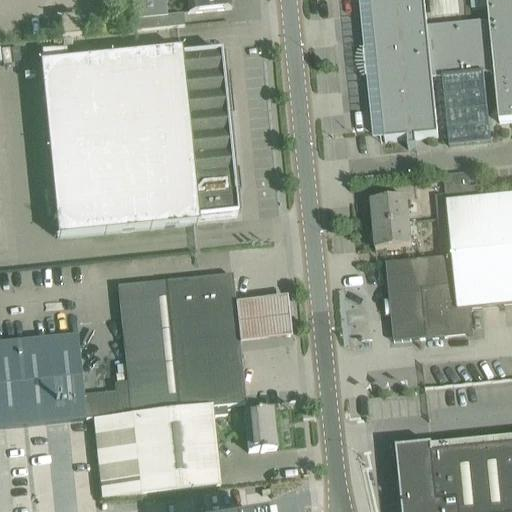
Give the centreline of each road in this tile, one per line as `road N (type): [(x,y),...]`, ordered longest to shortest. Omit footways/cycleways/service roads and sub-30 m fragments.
road 1 (unclassified): [(341,511),(289,0)]
road 2 (unknown): [(511,149),(307,177)]
